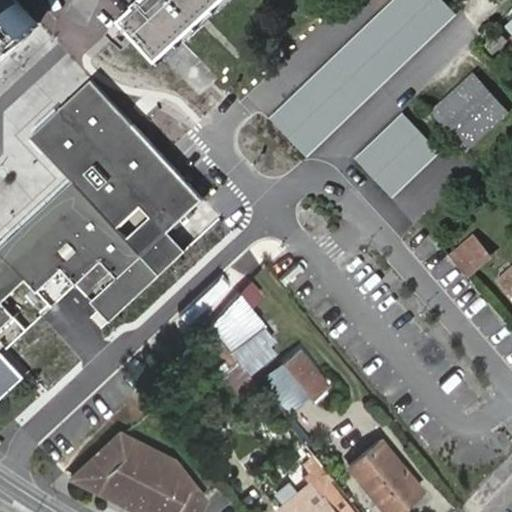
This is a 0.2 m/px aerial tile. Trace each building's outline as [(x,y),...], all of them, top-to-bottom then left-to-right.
[(0,0),(0,60),(40,24),(17,0),(0,0)] [(146,0),(127,18),(140,31),(163,56),(186,35),(223,0),(146,0)] [(460,14),(446,0),(399,0),(277,119),(313,156),(460,14)] [(511,108),(477,69),(432,108),(469,150),(511,112),(511,108)] [(0,398),(25,376),(4,353),(0,356),(0,330),(16,316),(4,302),(28,280),(39,292),(64,270),(78,284),(103,261),(119,278),(94,301),(113,322),(189,250),(172,230),(178,225),(204,201),(94,81),(63,110),(34,137),(75,181),(66,189),(0,249),(0,398)] [(25,127),(34,137),(63,110),(55,101),(25,127)] [(409,116),(369,152),(400,190),(441,155),(409,116)] [(57,179),(66,189),(75,181),(34,137),(25,127),(17,135),(57,179)] [(400,190),(369,152),(360,159),(393,197),(400,190)] [(0,230),(0,249),(66,189),(57,179),(0,230)] [(172,230),(189,250),(194,244),(178,225),(172,230)] [(479,237),(470,244),(487,262),(495,255),(479,237)] [(470,244),(457,256),(472,275),(487,262),(470,244)] [(239,294),(212,325),(232,350),(264,324),(239,294)] [(264,324),(232,350),(245,366),(277,339),(264,324)] [(313,398),(330,383),(301,349),(267,377),(293,409),(310,395),(313,398)] [(224,386),(240,406),(263,387),(246,367),(224,386)] [(175,457),(120,430),(72,473),(147,511),(200,511),(209,497),(175,457)] [(387,511),(394,511),(424,487),(383,439),(350,467),(387,511)] [(280,511),(333,511),(322,498),(313,505),(302,492),(280,511)]
